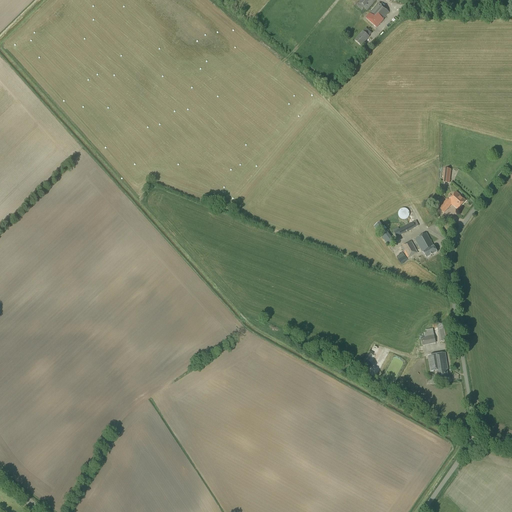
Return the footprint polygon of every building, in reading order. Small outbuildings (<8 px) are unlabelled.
[(376,1),(374,0),(359,0),(355,5),(362,11),(364,8),(367,11),(376,1)] [(370,13),(365,18),(376,28),(384,20),(383,20),(389,12),(379,3),(370,13)] [(366,28),(363,32),(355,40),(361,46),(369,37),(365,34),(368,30),(366,28)] [(449,184),(451,170),(444,169),(443,183),(449,184)] [(456,192),(449,200),(453,203),(458,209),(466,201),(456,192)] [(449,200),(447,199),(439,208),(444,213),(453,203),(449,200)] [(403,208),(402,208),(401,209),(400,209),(400,210),(399,210),(399,211),(398,212),(398,213),(398,214),(398,215),(398,216),(399,217),(399,218),(400,218),(401,219),(402,220),(403,220),(404,220),(405,219),(406,219),(407,219),(408,218),(408,217),(409,216),(409,215),(409,214),(409,213),(409,212),(408,211),(408,210),(407,209),(406,209),(405,208),(404,208),(403,208)] [(397,237),(416,227),(413,222),(394,232),(397,237)] [(437,252),(434,246),(427,233),(414,240),(420,249),(417,250),(411,241),(401,247),(406,255),(403,257),(405,260),(408,259),(408,258),(418,253),(418,254),(421,252),(422,253),(423,252),(426,258),(437,252)] [(454,343),(449,321),(436,323),(440,342),(443,341),(443,343),(448,342),(449,344),(454,343)] [(436,343),(433,329),(425,330),(423,330),(423,333),(424,333),(425,337),(422,338),(423,341),(421,341),(422,346),(424,345),(424,346),(436,343)] [(376,359),(380,347),(375,345),(370,357),(376,359)] [(448,379),(447,370),(448,369),(445,353),(427,356),(430,373),(436,371),(438,380),(448,379)] [(398,369),(402,361),(395,357),(390,369),(394,371),(396,368),(398,369)]
